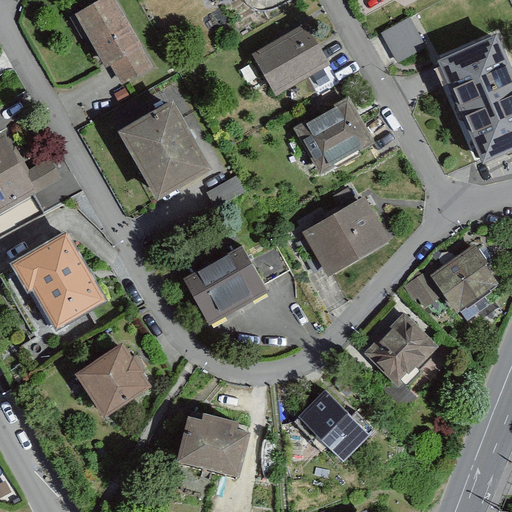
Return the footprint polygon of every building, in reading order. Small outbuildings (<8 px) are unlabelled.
[(120,2),(85,22),(124,93),(159,73),(120,2)] [(384,31),(400,62),(429,47),(413,17),(384,31)] [(315,32),(260,62),(282,104),(337,74),(315,32)] [(511,43),(510,39),(446,65),(491,176),(511,167),(511,43)] [(358,105),(301,136),(328,184),(384,152),(358,105)] [(183,108),(131,138),(172,208),(224,178),(183,108)] [(15,144),(0,152),(0,227),(47,200),(15,144)] [(373,204),(311,239),(338,287),(399,252),(373,204)] [(77,244),(22,274),(59,340),(114,310),(77,244)] [(247,250),(189,284),(217,332),(275,297),(247,250)] [(511,295),(511,294),(483,256),(442,285),(471,325),(511,295)] [(446,356),(409,323),(374,363),(411,396),(446,356)] [(161,399),(132,353),(87,381),(116,427),(161,399)] [(386,440),(338,392),(301,430),(349,477),(386,440)] [(268,445),(206,426),(192,471),(254,490),(268,445)] [(0,503),(14,496),(8,486),(0,489),(0,503)]
